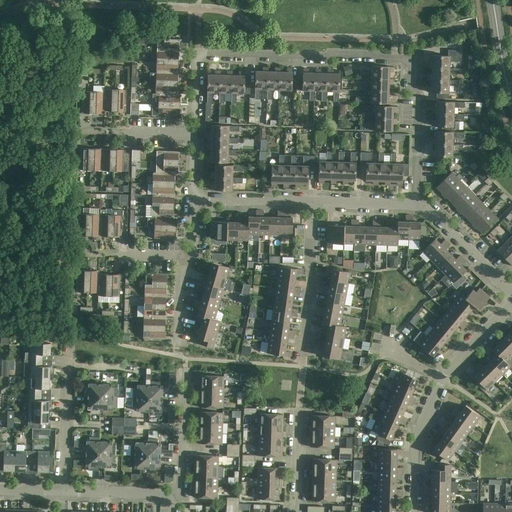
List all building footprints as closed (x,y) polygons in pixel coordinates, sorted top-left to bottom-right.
[(157,38),(157,50),(178,50),(179,39),(157,38)] [(428,67),(431,67),(449,68),(449,67),(449,61),(460,61),(460,49),(448,49),(448,55),(432,55),(431,62),(429,62),(429,64),(428,64),(428,67)] [(178,50),(157,50),(156,61),(178,61),(178,50)] [(178,61),(156,61),(156,72),(178,72),(178,61)] [(389,79),(389,72),(392,72),(392,70),(393,70),(393,67),(389,67),(371,66),(371,74),(361,73),(360,78),(371,79),(389,79)] [(449,80),(449,79),(449,73),(459,73),(459,68),(449,67),(449,68),(431,67),(431,74),(428,74),(428,76),(427,76),(427,79),(431,79),(449,80)] [(267,71),(267,72),(268,68),(265,68),(265,69),(262,69),(262,71),(255,71),(254,99),(259,99),(260,89),(267,89),(267,71)] [(272,90),(279,90),(279,72),(280,68),(277,68),(277,69),(274,69),(274,72),(267,72),(267,71),(267,89),(266,100),(271,100),(272,90)] [(279,72),(279,90),(278,100),(283,100),(284,90),(291,90),(292,72),(291,72),(292,69),(289,68),(289,69),(286,69),(286,72),(279,72)] [(315,73),(314,73),(308,72),(308,70),(305,70),(305,69),(303,69),(302,72),(302,78),(296,78),(296,90),(309,90),(309,101),(314,101),(314,91),(315,73)] [(326,101),(326,91),(327,73),(326,73),(320,73),(320,70),(317,70),(317,69),(315,69),(314,73),(315,73),(314,91),(321,91),(321,101),(326,101)] [(326,91),(333,91),(333,102),(338,102),(338,92),(339,74),(332,73),(332,71),(329,71),(329,69),(327,69),(326,73),(327,73),(326,91)] [(212,93),(219,93),(220,75),(220,71),(217,71),(217,72),(215,72),(214,75),(207,74),(207,92),(207,103),(211,103),(212,103),(212,93)] [(232,75),(232,71),(229,71),(229,72),(227,72),(226,75),(220,75),(219,93),(219,103),(224,103),(224,93),(231,93),(232,75)] [(178,72),(156,72),(156,83),(177,83),(178,72)] [(238,75),(232,75),(231,93),(231,103),(236,103),(236,93),(249,94),(250,82),(244,82),(244,76),(244,72),(241,72),(241,73),(239,73),(238,75)] [(392,79),(389,79),(371,79),(370,86),(360,85),(360,90),(370,91),(388,91),(388,84),(391,84),(391,82),(392,82),(392,79)] [(459,80),(449,79),(449,80),(431,79),(431,86),(428,86),(428,88),(427,88),(427,91),(431,91),(437,91),(436,98),(448,98),(449,85),(459,85),(459,80)] [(177,83),(156,83),(155,93),(177,94),(177,83)] [(103,111),(114,111),(115,90),(103,89),(103,92),(104,92),(103,111)] [(115,90),(114,111),(125,112),(126,90),(115,90)] [(81,113),(92,114),(93,92),(81,91),(81,113)] [(392,91),(388,91),(370,91),(370,98),(360,97),(360,102),(370,103),(388,104),(388,96),(391,97),(391,94),(392,94),(392,91)] [(103,92),(93,92),(92,114),(103,114),(103,111),(104,92),(103,92)] [(177,94),(155,93),(155,94),(152,94),(152,105),(158,105),(158,104),(180,105),(180,94),(177,94)] [(432,113),(435,113),(453,114),(454,107),(464,107),(464,102),(454,102),(436,101),(436,108),(433,108),(433,111),(432,111),(432,113)] [(138,104),(131,104),(130,115),(138,115),(138,104)] [(158,105),(152,105),(152,116),(180,116),(180,105),(158,104),(158,105)] [(364,118),(375,118),(392,119),(393,112),(395,112),(396,109),(397,110),(397,107),(393,107),(375,106),(375,113),(365,113),(364,118)] [(431,123),(431,125),(435,126),(441,126),(441,131),(453,132),(453,126),(453,119),(463,119),(464,114),(453,114),(435,113),(435,120),(432,120),(432,123),(431,123)] [(375,118),(374,125),(360,125),(360,130),(374,130),(374,131),(392,131),(392,124),(395,124),(395,121),(396,121),(396,119),(392,119),(375,118)] [(207,138),(210,138),(228,139),(228,138),(229,132),(239,132),(239,127),(229,126),(211,126),(211,133),(208,133),(208,135),(207,135),(207,138)] [(453,132),(441,131),(435,131),(435,138),(432,138),(432,141),(431,141),(431,144),(435,144),(435,143),(452,144),(453,137),(463,137),(463,132),(453,132)] [(228,151),(228,150),(228,144),(238,144),(238,139),(228,138),(228,139),(210,138),(210,145),(207,145),(207,147),(206,147),(206,150),(210,150),(228,151)] [(435,143),(435,144),(434,150),(432,150),(432,153),(431,153),(430,156),(452,156),(452,149),(463,149),(463,144),(452,144),(435,143)] [(90,170),(91,148),(80,148),(79,170),(90,170)] [(101,171),(102,149),(91,148),(90,170),(101,171)] [(113,149),(102,149),(101,171),(112,171),(113,149)] [(124,150),(113,149),(112,171),(124,171),(129,171),(129,155),(124,154),(124,150)] [(140,150),(132,150),(131,161),(140,161),(140,150)] [(238,151),(228,150),(228,151),(210,150),(210,157),(207,157),(207,159),(206,159),(206,162),(209,162),(227,163),(228,156),(238,156),(238,151)] [(156,151),(156,162),(178,163),(178,151),(156,151)] [(323,179),(330,179),(331,161),(331,162),(331,151),(326,151),(326,161),(319,161),(318,179),(318,183),(321,183),(321,182),(323,182),(323,179)] [(343,162),(343,152),(338,152),(338,162),(331,162),(331,161),(330,179),(330,183),(333,183),(333,182),(335,182),(335,180),(342,180),(343,162)] [(350,162),(343,162),(342,180),(342,184),(345,184),(345,183),(347,183),(347,180),(355,180),(355,152),(350,152),(350,162)] [(377,185),(377,181),(378,163),(371,163),(371,153),(360,153),(359,165),(365,165),(365,181),(372,181),(372,184),(375,184),(375,185),(377,185)] [(377,181),(384,182),(384,184),(387,184),(387,185),(389,186),(389,182),(390,164),(383,164),(383,153),(378,153),(378,163),(377,181)] [(390,154),(390,164),(389,182),(396,182),(396,185),(399,185),(399,186),(401,186),(401,182),(402,182),(402,176),(408,176),(408,164),(395,164),(395,154),(390,154)] [(276,183),(283,183),(283,165),(284,155),(279,155),(278,165),(265,164),(265,176),(271,177),(270,183),(271,183),(271,186),(273,186),(273,185),(276,185),(276,183)] [(288,183),(295,183),(295,165),(296,165),(296,155),(291,155),(290,165),(283,165),(283,183),(283,187),(285,187),(285,186),(288,186),(288,183)] [(295,183),(295,187),(297,187),(297,186),(300,186),(300,184),(307,184),(308,168),(314,168),(314,156),(303,156),(302,166),(296,165),(295,165),(295,183)] [(178,163),(156,162),(156,172),(156,173),(175,173),(175,174),(178,174),(178,163)] [(232,178),(232,171),(242,171),(243,166),(232,165),(215,165),(214,172),(212,172),(211,174),(210,174),(210,177),(214,177),(232,178)] [(174,184),(175,174),(175,173),(156,173),(156,172),(153,172),(152,184),(174,184)] [(443,195),(459,180),(451,172),(436,188),(443,195)] [(487,176),(483,172),(478,176),(483,180),(487,176)] [(242,178),(232,178),(214,177),(214,184),(211,184),(211,186),(210,186),(210,189),(214,189),(232,190),(232,183),(242,183),(242,178)] [(451,203),(467,188),(459,180),(443,195),(451,203)] [(152,195),(174,195),(174,184),(152,184),(152,195)] [(459,211),(474,195),(467,188),(451,203),(459,211)] [(127,195),(120,195),(119,205),(127,206),(127,195)] [(152,206),(174,206),(174,195),(152,195),(152,206)] [(466,219),(482,203),(474,195),(459,211),(466,219)] [(474,226),(490,211),(482,203),(466,219),(474,226)] [(173,217),(174,206),(152,206),(146,205),(145,217),(147,217),(147,216),(151,216),(151,217),(154,217),(154,216),(173,217)] [(78,214),(77,236),(88,236),(89,214),(89,208),(83,208),(83,214),(78,214)] [(100,215),(99,237),(110,237),(111,215),(111,210),(106,210),(101,209),(100,215)] [(111,215),(110,237),(122,237),(122,215),(123,210),(111,210),(111,215)] [(248,234),(259,235),(259,211),(256,211),(255,217),(248,217),(248,223),(248,234)] [(259,235),(270,235),(270,217),(263,217),(263,211),(259,211),(259,235)] [(270,235),(280,235),(281,211),(277,211),(277,217),(270,217),(270,235)] [(285,211),(281,211),(280,235),(292,236),(292,218),(285,218),(285,211)] [(497,219),(490,211),(474,226),(482,234),(497,219)] [(99,237),(100,215),(89,214),(88,236),(99,237)] [(154,227),(176,228),(176,217),(173,217),(154,216),(154,217),(151,217),(151,216),(147,216),(147,217),(147,227),(154,227)] [(227,222),(226,240),(237,240),(238,216),(234,216),(234,222),(227,222)] [(238,216),(237,240),(248,241),(248,234),(248,223),(241,223),(241,216),(238,216)] [(398,240),(408,240),(409,216),(405,216),(405,222),(398,222),(397,240),(398,240)] [(409,216),(408,240),(420,240),(420,222),(413,222),(413,216),(409,216)] [(343,244),(354,245),(355,220),(351,220),(351,227),(344,226),(343,244)] [(354,245),(354,251),(365,251),(365,245),(365,227),(358,227),(358,221),(355,220),(354,245)] [(365,245),(376,245),(376,221),(372,221),(372,227),(365,227),(365,245)] [(376,245),(386,246),(387,228),(380,227),(380,221),(376,221),(376,245)] [(210,235),(209,244),(226,244),(226,240),(227,222),(210,222),(210,235)] [(387,228),(386,246),(398,246),(398,240),(397,240),(398,222),(394,222),(394,228),(387,228)] [(332,244),(343,244),(344,226),(327,226),(327,240),(332,240),(332,244)] [(176,228),(154,227),(154,239),(176,239),(176,228)] [(430,259),(447,242),(444,240),(440,244),(435,239),(422,251),(430,259)] [(447,242),(430,259),(438,267),(450,254),(445,249),(450,245),(447,242)] [(511,266),(511,250),(505,243),(497,251),(511,266)] [(450,254),(438,267),(445,274),(462,258),(460,255),(455,259),(450,254)] [(465,260),(462,258),(445,274),(453,282),(466,270),(460,265),(465,260)] [(209,273),(226,278),(229,268),(206,261),(205,265),(211,267),(209,273)] [(279,266),(277,278),(295,280),(296,273),(302,274),(302,270),(279,266)] [(330,280),(347,284),(349,274),(356,276),(356,272),(350,271),(350,273),(326,268),(326,272),(332,273),(330,280)] [(75,292),(87,293),(87,271),(76,271),(75,292)] [(87,271),(87,293),(97,293),(98,293),(98,274),(98,271),(87,271)] [(145,284),(166,284),(166,273),(145,273),(145,284)] [(201,279),(200,282),(223,289),(229,290),(232,280),(226,278),(209,273),(207,280),(201,279)] [(453,282),(451,284),(456,289),(459,285),(467,278),(462,273),(453,282)] [(109,274),(98,274),(98,293),(97,293),(97,296),(108,296),(109,274)] [(109,274),(108,296),(120,296),(120,274),(109,274)] [(295,280),(277,278),(276,288),(299,292),(300,288),(294,287),(295,280)] [(424,279),(420,284),(425,288),(429,284),(424,279)] [(345,294),(347,284),(330,280),(329,288),(323,286),(322,290),(345,294)] [(220,299),(223,289),(200,282),(199,286),(205,287),(203,294),(220,299)] [(166,295),(166,284),(145,284),(144,295),(166,295)] [(433,287),(427,293),(431,297),(437,294),(433,287)] [(299,292),(276,288),(274,299),(292,301),(293,294),(299,295),(299,292)] [(472,289),(466,298),(465,298),(479,309),(489,296),(479,288),(476,292),(472,289)] [(343,305),(345,294),(322,290),(322,293),(328,294),(326,302),(343,305)] [(194,303),(217,309),(220,299),(203,294),(201,301),(195,299),(194,303)] [(465,298),(466,298),(461,294),(453,302),(467,314),(471,308),(476,312),(479,309),(465,298)] [(165,306),(166,295),(144,295),(144,306),(165,306)] [(274,299),(273,310),(296,313),(297,310),(291,309),(292,301),(274,299)] [(341,316),(343,305),(326,302),(325,309),(319,308),(318,311),(341,316)] [(453,302),(447,311),(465,326),(467,324),(462,320),(467,314),(453,302)] [(194,303),(193,306),(199,308),(197,315),(203,317),(214,320),(214,319),(217,309),(194,303)] [(165,317),(165,306),(144,306),(144,317),(165,317)] [(296,313),(273,310),(271,320),(289,323),(290,316),(296,316),(296,313)] [(339,326),(341,316),(318,311),(318,314),(324,315),(322,323),(339,326)] [(465,326),(447,311),(440,319),(453,331),(458,325),(463,329),(465,326)] [(197,315),(196,318),(202,320),(200,327),(217,332),(220,321),(214,319),(214,320),(203,317),(197,315)] [(143,328),(165,328),(165,317),(144,317),(143,328)] [(453,331),(440,319),(433,328),(451,343),(453,340),(449,336),(453,331)] [(289,323),(271,320),(270,331),(293,334),(294,331),(288,330),(289,323)] [(326,335),(344,338),(346,327),(339,326),(322,323),(322,326),(327,328),(326,335)] [(212,348),(217,332),(200,327),(197,338),(201,339),(199,344),(212,348)] [(165,328),(143,328),(143,339),(164,339),(165,328)] [(451,343),(433,328),(426,336),(440,347),(444,342),(449,346),(451,343)] [(293,334),(270,331),(268,342),(286,344),(287,337),(293,338),(293,334)] [(318,344),(342,349),(344,338),(326,335),(325,342),(319,341),(318,344)] [(511,338),(508,335),(500,342),(511,354),(511,338)] [(429,360),(440,347),(426,336),(419,345),(422,348),(419,352),(429,360)] [(285,352),(286,344),(268,342),(267,353),(291,356),(291,353),(285,352)] [(511,355),(511,354),(500,342),(493,350),(505,362),(511,355)] [(30,360),(42,361),(42,354),(50,355),(50,343),(30,343),(30,353),(25,353),(25,360),(30,360)] [(342,349),(318,344),(318,347),(324,349),(322,356),(339,359),(342,349)] [(490,362),(502,374),(510,367),(505,362),(493,350),(490,352),(495,357),(490,362)] [(24,360),(23,377),(29,377),(49,378),(50,367),(42,366),(42,361),(30,360),(25,360),(24,360)] [(478,365),(495,382),(502,374),(490,362),(484,367),(480,363),(478,365)] [(486,390),(495,382),(478,365),(475,367),(479,372),(474,377),(486,390)] [(397,370),(392,381),(397,383),(413,390),(416,383),(422,385),(423,382),(401,372),(397,370)] [(200,386),(223,387),(223,377),(200,376),(200,386)] [(49,378),(29,377),(29,395),(41,395),(41,389),(49,389),(49,378)] [(149,399),(161,399),(161,386),(159,386),(159,382),(149,382),(149,386),(149,399)] [(397,383),(392,393),(414,402),(415,399),(410,396),(413,390),(397,383)] [(88,397),(100,397),(101,384),(88,384),(88,387),(84,387),(83,397),(88,397)] [(101,384),(100,397),(113,398),(113,397),(117,397),(118,388),(113,388),(113,385),(101,384)] [(133,388),(133,398),(137,398),(149,399),(149,386),(137,386),(137,387),(133,388)] [(223,397),(223,387),(200,386),(200,396),(223,397)] [(392,393),(388,402),(404,410),(407,403),(413,405),(414,402),(392,393)] [(41,395),(29,395),(28,412),(48,412),(49,401),(41,400),(41,395)] [(223,397),(200,396),(199,406),(222,407),(223,397)] [(100,409),(100,397),(88,397),(87,409),(90,410),(90,413),(100,414),(100,409)] [(113,398),(100,397),(100,409),(113,410),(113,407),(117,407),(117,397),(113,397),(113,398)] [(137,398),(133,398),(132,398),(132,407),(136,408),(136,410),(148,411),(149,399),(137,398)] [(161,411),(161,399),(149,399),(148,411),(148,416),(156,416),(158,411),(161,411)] [(388,402),(383,412),(405,422),(407,419),(401,416),(404,410),(388,402)] [(454,411),(473,425),(480,416),(465,406),(461,412),(456,408),(454,411)] [(452,424),(467,434),(473,425),(454,411),(452,414),(457,417),(452,424)] [(48,423),(48,412),(28,412),(28,428),(32,429),(40,429),(40,423),(48,423)] [(199,423),(222,423),(222,413),(199,412),(199,423)] [(383,412),(379,422),(395,429),(398,422),(404,425),(405,422),(383,412)] [(259,425),(282,425),(283,415),(259,414),(259,425)] [(311,416),(311,426),(335,427),(335,416),(311,416)] [(111,425),(123,426),(124,418),(112,417),(111,425)] [(124,418),(123,426),(135,426),(136,418),(124,418)] [(374,420),(370,430),(374,432),(378,434),(376,439),(388,445),(395,429),(379,422),(374,420)] [(198,433),(222,433),(222,423),(199,423),(198,433)] [(441,429),(460,443),(467,434),(452,424),(448,430),(443,426),(441,429)] [(123,434),(123,426),(111,425),(111,434),(123,434)] [(282,425),(259,425),(259,435),(282,435),(282,425)] [(135,426),(123,426),(123,434),(135,434),(135,426)] [(334,437),(335,427),(311,426),(311,436),(334,437)] [(40,429),(32,429),(32,438),(38,438),(38,435),(40,435),(49,435),(50,429),(40,429)] [(440,441),(454,452),(460,443),(441,429),(439,431),(444,435),(440,441)] [(221,444),(222,433),(198,433),(198,443),(221,444)] [(282,435),(259,435),(258,445),(282,446),(282,435)] [(334,447),(334,437),(311,436),(310,447),(334,447)] [(86,454),(98,455),(99,442),(99,438),(89,437),(89,442),(86,442),(86,454)] [(147,444),(147,456),(159,456),(160,443),(157,443),(157,439),(147,439),(147,444)] [(447,461),(454,452),(440,441),(435,447),(430,443),(428,447),(447,461)] [(3,471),(14,471),(14,451),(5,451),(6,443),(0,442),(0,462),(3,463),(3,471)] [(99,442),(98,455),(111,455),(115,455),(115,445),(111,445),(111,442),(99,442)] [(131,455),(147,456),(147,444),(135,443),(135,446),(131,446),(131,455)] [(25,463),(31,463),(31,451),(24,451),(24,445),(16,445),(16,451),(14,451),(14,471),(25,471),(25,463)] [(282,446),(258,445),(258,455),(281,456),(282,446)] [(378,449),(378,460),(396,461),(396,453),(403,453),(403,449),(378,449)] [(31,451),(31,463),(37,464),(37,472),(48,472),(49,452),(31,451)] [(98,467),(98,455),(86,454),(85,467),(88,467),(88,471),(98,471),(98,467)] [(111,455),(98,455),(98,467),(110,467),(111,455)] [(146,468),(147,456),(131,455),(130,465),(135,466),(135,468),(146,468)] [(159,456),(147,456),(146,468),(147,468),(147,473),(157,473),(157,468),(159,468),(159,456)] [(194,466),(217,467),(218,456),(194,456),(194,466)] [(313,459),(312,470),(336,471),(336,460),(313,459)] [(396,461),(378,460),(378,471),(402,472),(402,468),(396,468),(396,461)] [(433,470),(432,481),(450,482),(450,465),(437,465),(437,470),(433,470)] [(173,466),(165,466),(164,481),(173,481),(173,466)] [(217,477),(217,467),(194,466),(194,476),(217,477)] [(257,478),(281,479),(281,468),(257,468),(257,478)] [(336,471),(312,470),(312,480),(335,481),(336,471)] [(402,472),(378,471),(378,482),(395,482),(396,475),(402,475),(402,472)] [(217,487),(217,477),(194,476),(193,486),(217,487)] [(281,479),(257,478),(257,488),(280,489),(281,479)] [(335,481),(312,480),(312,490),(335,491),(335,481)] [(426,492),(450,493),(450,482),(432,481),(432,488),(426,488),(426,492)] [(395,482),(378,482),(377,493),(402,493),(402,490),(395,490),(395,482)] [(217,487),(193,486),(193,497),(217,497),(217,487)] [(280,499),(280,489),(257,488),(257,499),(280,499)] [(335,501),(335,491),(312,490),(311,500),(335,501)] [(432,503),(449,503),(450,493),(426,492),(425,495),(432,495),(432,503)] [(402,493),(377,493),(377,504),(395,504),(395,497),(401,497),(402,493)] [(448,511),(449,503),(432,503),(431,511),(448,511)] [(493,511),(494,503),(482,503),(482,511),(493,511)] [(504,511),(505,504),(494,503),(493,511),(504,511)]
